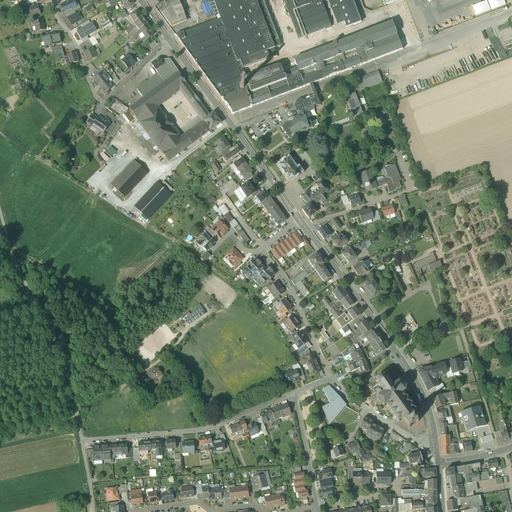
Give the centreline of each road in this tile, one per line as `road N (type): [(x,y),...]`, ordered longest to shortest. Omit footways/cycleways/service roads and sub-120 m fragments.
road 1 (unclassified): [(0,213),(71,383),(82,442)]
road 2 (secondary): [(298,220),(167,37)]
road 3 (residential): [(293,393),(204,430),(82,442)]
road 4 (residential): [(167,37),(102,104),(51,0)]
road 5 (unknown): [(74,402),(160,355),(202,318)]
road 6 (secondary): [(392,347),(303,226)]
road 7 (residential): [(259,250),(282,274),(331,378)]
road 8 (residential): [(437,454),(348,399),(331,378)]
